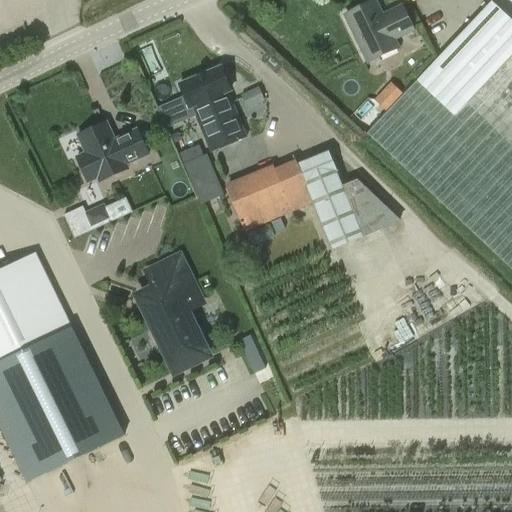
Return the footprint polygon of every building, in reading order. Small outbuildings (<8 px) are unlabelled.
[(345,15),(369,63),(400,48),(395,38),(413,30),(402,6),(382,16),(375,1),(345,15)] [(511,20),(492,2),(367,134),(511,270),(511,20)] [(192,107),(197,117),(232,103),(227,93),(231,92),(220,67),(180,84),(190,108),(192,107)] [(258,88),(240,95),(246,110),(264,103),(258,88)] [(232,103),(197,117),(212,153),(246,138),(232,103)] [(107,122),(77,136),(86,153),(77,157),(89,183),(98,179),(99,182),(128,169),(126,165),(149,155),(137,129),(115,140),(107,122)] [(226,189),(244,232),(313,203),(332,250),(401,221),(358,180),(343,186),(329,152),(298,164),(296,160),(226,189)] [(202,204),(223,195),(206,155),(185,164),(202,204)] [(90,229),(112,220),(105,204),(83,213),(90,229)] [(276,233),(284,230),(280,219),(271,223),(276,233)] [(142,270),(150,286),(132,295),(173,379),(214,359),(192,312),(207,305),(181,251),(142,270)] [(0,427),(27,484),(124,436),(36,256),(0,274),(0,427)]
